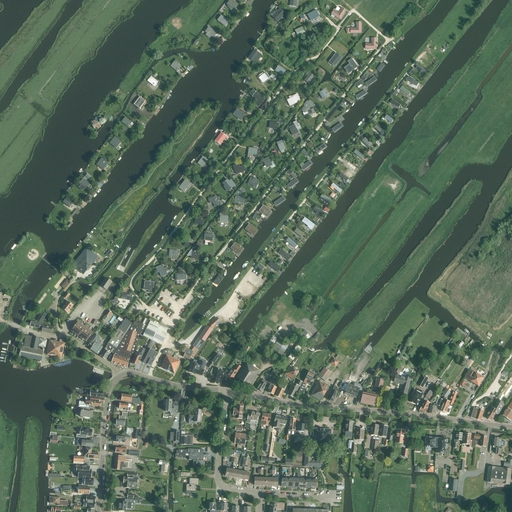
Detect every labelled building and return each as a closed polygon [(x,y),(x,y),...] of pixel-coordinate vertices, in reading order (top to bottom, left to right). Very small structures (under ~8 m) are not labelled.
[(229,0),(227,4),(228,5),(228,6),(231,10),(235,6),(236,7),(238,4),(236,3),(237,1),(235,0),(229,0)] [(270,14),(271,14),(277,21),(285,12),(280,7),(276,11),(274,10),(270,14)] [(339,13),(334,10),(332,14),(341,19),(346,10),(342,8),(339,13)] [(308,16),(312,22),(320,17),(317,11),(308,16)] [(221,15),(217,21),(225,26),(229,21),(221,15)] [(357,29),(351,29),(351,33),(361,33),(361,23),(357,23),(357,29)] [(299,29),(296,30),(299,37),(305,34),(304,31),(306,30),(304,26),(301,28),(302,29),(300,30),(299,29)] [(209,27),(205,32),(213,38),(216,33),(209,27)] [(338,44),(334,49),(338,51),(344,43),(336,37),(333,40),(338,44)] [(365,49),(377,49),(377,38),(372,37),(372,43),(366,43),(365,49)] [(256,64),(262,55),(254,50),(248,58),(256,64)] [(351,57),(356,61),(359,57),(351,51),(344,59),(348,62),(351,57)] [(327,59),(324,63),(327,66),(333,58),(325,52),(323,55),(327,59)] [(170,67),(177,72),(181,67),(178,64),(179,63),(175,60),(170,67)] [(427,71),(418,64),(416,67),(425,74),(427,71)] [(278,66),(274,71),(282,76),(286,71),(278,66)] [(341,72),(345,76),(348,72),(340,66),(334,74),(337,77),(341,72)] [(307,76),(305,78),(312,84),(316,78),(311,74),(311,73),(309,71),(306,74),(307,76)] [(266,73),(264,75),(262,73),(259,75),(260,77),(259,78),(262,81),(265,80),(269,77),(266,73)] [(156,84),(158,82),(153,78),(153,77),(152,77),(151,76),(147,81),(153,85),(155,83),(156,84)] [(420,84),(410,76),(407,80),(417,87),(420,84)] [(374,77),(365,83),(368,86),(377,80),(374,77)] [(413,95),(403,87),(400,90),(411,99),(413,95)] [(252,90),(249,94),(253,97),(258,100),(255,104),(258,107),(264,99),(256,93),(257,92),(254,90),(253,91),(252,90)] [(364,90),(355,97),(357,100),(367,93),(364,90)] [(293,104),(300,101),(297,94),(291,97),(291,96),(289,97),(290,99),(287,100),(289,104),(292,103),(293,104)] [(139,106),(140,105),(141,106),(144,103),(145,104),(146,102),(141,98),(142,97),(140,96),(136,102),(135,103),(135,105),(137,107),(139,106)] [(403,106),(393,99),(391,103),(400,109),(403,106)] [(304,106),(301,111),(305,113),(308,112),(309,115),(313,113),(314,113),(313,109),(312,108),(315,106),(309,100),(308,102),(307,101),(303,105),(304,106)] [(394,120),(386,114),(384,117),(392,123),(394,120)] [(125,117),(121,122),(128,127),(130,124),(132,126),(133,124),(125,117)] [(101,127),(97,121),(96,122),(94,120),(92,122),(94,124),(92,126),(94,129),(97,128),(98,129),(101,127)] [(294,125),(289,128),(293,135),(298,133),(296,128),(299,126),(296,121),(293,122),(294,125)] [(340,123),(332,129),(334,132),(342,126),(340,123)] [(385,134),(377,125),(374,128),(382,136),(385,134)] [(217,142),(220,144),(224,139),(226,140),(227,137),(226,136),(221,133),(217,138),(219,140),(217,142)] [(374,145),(367,137),(362,142),(369,149),(374,145)] [(118,145),(120,144),(113,138),(109,143),(115,148),(117,145),(118,145)] [(283,143),(285,142),(284,140),(277,143),(280,150),(285,148),(283,143)] [(324,144),(316,149),(318,153),(326,147),(324,144)] [(248,149),(247,156),(258,157),(259,149),(255,149),(255,150),(248,149)] [(367,158),(357,150),(354,153),(365,161),(367,158)] [(204,165),(208,161),(203,157),(198,164),(201,166),(203,164),(204,165)] [(268,157),(263,160),(267,168),(270,166),(272,165),(271,162),(268,157)] [(105,167),(106,165),(102,162),(103,161),(100,159),(96,165),(102,169),(104,166),(105,167)] [(309,161),(301,167),(303,170),(311,164),(309,161)] [(348,161),(346,163),(353,169),(355,167),(348,161)] [(238,163),(233,166),(236,174),(246,170),(244,167),(242,168),(241,166),(239,166),(238,163)] [(351,181),(342,174),(339,177),(348,184),(351,181)] [(254,176),(253,177),(251,183),(249,182),(247,187),(253,189),(257,179),(256,178),(256,177),(254,176)] [(81,185),(79,187),(83,190),(87,185),(88,186),(90,184),(85,180),(87,179),(85,177),(83,179),(79,183),(81,185)] [(297,182),(295,179),(287,185),(290,188),(297,182)] [(185,180),(179,188),(184,192),(190,184),(185,180)] [(229,190),(234,188),(232,183),(230,184),(229,180),(224,182),(226,186),(227,185),(229,190)] [(342,191),(334,184),(331,187),(339,194),(342,191)] [(333,202),(324,194),(321,198),(330,206),(333,202)] [(210,199),(208,200),(209,204),(212,203),(213,202),(215,207),(218,206),(218,207),(220,206),(220,205),(221,204),(219,200),(218,197),(217,198),(216,196),(210,199)] [(72,204),(73,203),(68,199),(69,198),(67,197),(67,198),(66,197),(63,202),(68,206),(71,204),(72,204)] [(284,200),(282,197),(274,203),(276,206),(284,200)] [(268,217),(272,211),(264,205),(260,211),(268,217)] [(323,213),(317,207),(314,210),(321,216),(323,213)] [(222,213),(221,213),(220,213),(219,215),(221,216),(220,222),(225,223),(225,222),(227,222),(228,217),(222,216),(222,213)] [(196,220),(195,222),(198,223),(198,224),(203,226),(204,220),(204,219),(204,217),(199,216),(198,218),(196,218),(196,220)] [(253,236),(258,230),(250,224),(245,230),(253,236)] [(306,236),(297,229),(295,232),(303,239),(306,236)] [(213,242),(213,236),(208,235),(208,233),(206,233),(205,241),(213,242)] [(298,246),(289,238),(287,241),(296,249),(298,246)] [(231,248),(239,255),(243,249),(235,243),(231,248)] [(199,260),(199,259),(200,259),(200,257),(199,257),(200,251),(195,246),(192,250),(191,259),(199,260)] [(83,275),(98,257),(87,248),(73,265),(83,275)] [(170,250),(168,258),(173,259),(177,260),(179,251),(170,250)] [(291,258),(281,250),(279,253),(289,262),(291,258)] [(281,269),(272,261),(269,265),(277,273),(281,269)] [(167,275),(166,273),(169,272),(169,270),(168,270),(167,267),(163,269),(162,265),(156,268),(158,273),(159,272),(161,275),(160,276),(161,277),(167,275)] [(217,285),(223,277),(219,274),(213,282),(217,285)] [(105,278),(100,286),(106,290),(112,282),(105,278)] [(64,289),(70,282),(67,279),(61,286),(64,289)] [(143,290),(149,291),(148,293),(153,294),(153,290),(154,283),(144,282),(143,290)] [(305,303),(302,307),(310,312),(311,313),(313,310),(312,308),(309,306),(312,302),(309,300),(307,304),(305,303)] [(69,310),(72,305),(68,302),(62,309),(68,314),(70,311),(69,310)] [(41,323),(46,314),(42,312),(37,320),(41,323)] [(216,317),(209,324),(213,329),(220,322),(216,317)] [(125,319),(100,356),(105,360),(111,352),(114,354),(132,324),(125,319)] [(148,320),(147,322),(145,326),(147,327),(145,331),(143,330),(140,335),(151,341),(147,350),(146,350),(148,351),(143,361),(142,362),(151,366),(165,338),(165,337),(166,335),(167,330),(148,320)] [(134,321),(133,324),(132,324),(114,354),(111,363),(127,368),(129,360),(131,361),(143,324),(134,321)] [(31,322),(30,327),(40,329),(40,328),(42,328),(42,331),(46,332),(46,333),(51,334),(52,327),(47,326),(40,324),(41,324),(31,322)] [(71,332),(79,337),(85,327),(78,322),(71,332)] [(207,326),(193,346),(199,350),(213,330),(207,326)] [(87,342),(93,333),(85,327),(79,337),(87,342)] [(305,330),(296,336),(294,338),(297,342),(307,334),(305,330)] [(272,346),(280,335),(276,332),(268,343),(272,346)] [(23,347),(30,348),(37,350),(39,338),(26,336),(23,347)] [(91,350),(98,355),(103,347),(99,345),(102,341),(94,336),(89,343),(93,346),(91,350)] [(281,357),(284,353),(284,352),(289,345),(285,342),(279,339),(268,355),(278,361),(281,357)] [(63,350),(65,344),(64,343),(64,341),(60,340),(59,343),(50,341),(47,355),(61,358),(63,353),(64,351),(63,350)] [(460,340),(456,347),(460,349),(464,343),(460,340)] [(297,344),(285,360),(290,364),(302,348),(297,344)] [(182,352),(185,354),(184,357),(189,360),(191,356),(194,358),(199,351),(194,347),(192,351),(188,350),(189,348),(185,346),(182,352)] [(42,361),(43,352),(29,349),(29,348),(21,347),(19,356),(27,358),(42,361)] [(135,356),(131,364),(137,366),(140,360),(143,361),(148,351),(146,350),(147,350),(143,349),(141,354),(140,353),(138,357),(135,356)] [(216,353),(209,361),(214,364),(220,356),(216,353)] [(166,355),(160,368),(167,371),(173,358),(166,354),(166,355)] [(173,374),(179,361),(173,358),(167,371),(173,374)] [(339,362),(333,358),(330,364),(335,367),(339,362)] [(193,363),(189,372),(193,374),(194,373),(202,376),(204,370),(203,370),(206,363),(205,363),(206,362),(205,360),(200,359),(199,359),(198,362),(194,361),(193,363)] [(251,365),(246,362),(236,378),(250,387),(260,371),(255,368),(259,362),(254,359),(251,365)] [(407,395),(411,379),(405,377),(405,378),(399,376),(405,366),(402,364),(397,372),(398,374),(396,376),(395,383),(397,383),(403,384),(401,393),(407,395)] [(233,380),(240,368),(237,366),(234,371),(231,369),(225,379),(227,381),(229,378),(233,380)] [(298,372),(293,369),(289,367),(285,374),(293,380),(298,372)] [(209,374),(208,379),(212,380),(212,383),(212,384),(214,384),(214,383),(218,384),(219,377),(222,377),(223,372),(221,372),(221,370),(212,368),(210,374),(209,374)] [(325,381),(328,377),(331,373),(326,369),(324,368),(318,376),(325,381)] [(471,382),(479,387),(484,378),(476,373),(473,378),(471,377),(474,373),(469,370),(465,378),(471,382)] [(309,385),(314,374),(309,372),(299,392),(302,393),(306,384),(309,385)] [(266,385),(268,386),(272,380),(273,377),(270,375),(268,378),(270,379),(267,382),(263,380),(262,382),(261,382),(257,389),(261,392),(262,391),(263,391),(265,388),(264,388),(266,385)] [(424,375),(418,385),(422,388),(429,378),(424,375)] [(272,379),(272,380),(269,384),(270,385),(268,389),(269,390),(268,393),(274,395),(276,388),(273,386),(276,381),(274,380),(272,379)] [(376,379),(375,387),(381,389),(383,380),(376,379)] [(300,387),(302,383),(298,380),(296,385),(293,384),(287,395),(294,398),(299,387),(300,387)] [(363,387),(366,382),(364,380),(361,385),(355,383),(353,387),(350,396),(356,398),(359,389),(362,390),(363,387)] [(321,401),(329,387),(319,382),(311,396),(321,401)] [(344,394),(350,396),(353,387),(355,383),(351,382),(350,383),(349,385),(348,385),(344,394)] [(280,398),(285,388),(284,388),(284,387),(283,387),(280,386),(275,396),(280,398)] [(332,402),(338,393),(335,391),(336,390),(333,389),(327,400),(332,402)] [(430,390),(426,396),(429,398),(435,391),(432,389),(431,391),(430,390)] [(447,398),(450,392),(447,390),(442,396),(444,397),(443,399),(445,400),(446,397),(447,398)] [(421,394),(414,391),(409,403),(415,406),(421,394)] [(362,392),(360,402),(368,404),(368,405),(370,405),(371,405),(375,406),(377,395),(375,395),(376,394),(366,392),(366,393),(362,392)] [(139,400),(131,399),(131,395),(122,395),(121,401),(127,402),(127,403),(130,403),(134,403),(134,404),(139,405),(139,400)] [(79,402),(79,407),(87,408),(94,409),(94,408),(94,407),(101,407),(101,404),(104,404),(104,399),(86,397),(85,402),(79,402)] [(430,406),(428,413),(436,414),(437,407),(438,405),(441,407),(443,400),(438,398),(436,404),(434,404),(434,406),(430,406)] [(174,414),(175,411),(177,411),(178,403),(171,402),(171,401),(170,401),(169,400),(168,400),(167,400),(167,401),(166,401),(164,401),(163,402),(163,405),(164,406),(165,406),(165,412),(170,412),(170,413),(170,415),(173,415),(174,414)] [(424,414),(428,406),(430,402),(425,400),(420,411),(424,414)] [(440,411),(447,413),(450,404),(450,402),(445,400),(444,402),(443,402),(440,411)] [(486,418),(492,421),(496,414),(498,415),(505,404),(499,401),(494,409),(492,407),(486,418)] [(507,408),(502,415),(511,421),(511,419),(511,401),(508,408),(507,408)] [(474,407),(471,418),(481,421),(485,407),(479,405),(478,409),(474,407)] [(77,407),(76,411),(80,411),(81,411),(80,417),(91,418),(92,412),(87,411),(87,408),(86,408),(79,407),(77,407)] [(234,409),(233,416),(235,416),(235,419),(242,419),(243,407),(237,407),(236,409),(234,409)] [(199,423),(200,411),(195,410),(195,412),(190,412),(188,424),(193,424),(193,422),(199,423)] [(248,414),(246,422),(257,424),(259,413),(251,411),(251,414),(248,414)] [(124,426),(125,419),(127,419),(128,413),(122,412),(122,416),(119,416),(118,420),(116,419),(116,425),(124,426)] [(260,425),(268,426),(269,419),(270,419),(271,415),(263,413),(262,417),(260,425)] [(281,417),(278,431),(281,432),(282,428),(282,425),(285,425),(287,418),(281,417)] [(287,435),(291,435),(294,436),(294,435),(295,427),(296,419),(289,418),(289,427),(288,427),(287,435)] [(295,430),(295,435),(298,436),(298,432),(304,432),(304,425),(298,424),(298,430),(295,430)] [(378,436),(380,426),(372,425),(370,435),(378,436)] [(380,436),(386,437),(388,427),(381,426),(380,436)] [(80,428),(80,435),(77,435),(76,438),(77,438),(77,437),(83,438),(86,438),(87,436),(91,436),(92,430),(80,428)] [(330,448),(331,430),(314,429),(313,447),(330,448)] [(356,440),(364,440),(365,430),(357,429),(356,440)] [(395,443),(404,444),(406,431),(397,429),(395,443)] [(139,435),(138,434),(134,434),(134,439),(137,440),(139,440),(139,435),(142,435),(142,430),(140,430),(139,435)] [(129,440),(130,437),(130,432),(126,432),(125,436),(124,436),(124,438),(116,437),(115,442),(124,443),(125,440),(129,440)] [(248,438),(248,435),(236,433),(235,437),(234,437),(234,439),(235,440),(234,443),(244,445),(245,438),(248,438)] [(454,440),(454,448),(457,448),(458,443),(457,443),(457,440),(462,441),(463,434),(456,433),(456,440),(454,440)] [(471,448),(472,441),(471,441),(472,434),(465,434),(464,440),(463,440),(463,444),(468,445),(468,447),(471,448)] [(476,446),(476,443),(480,443),(481,436),(475,435),(474,439),(473,439),(472,446),(476,446)] [(429,450),(430,448),(435,448),(435,443),(436,438),(425,437),(425,447),(426,447),(426,450),(429,451),(429,450)] [(493,446),(497,447),(496,454),(501,455),(502,447),(503,447),(504,446),(505,442),(504,441),(501,440),(501,439),(494,438),(493,446)] [(78,439),(77,446),(85,446),(85,447),(93,447),(93,441),(85,440),(85,439),(78,439)] [(85,448),(85,455),(87,455),(87,457),(96,458),(97,453),(91,452),(91,449),(85,448)] [(175,454),(174,454),(174,456),(178,456),(188,456),(188,460),(196,460),(196,467),(203,468),(204,460),(203,460),(203,453),(203,449),(188,448),(188,450),(178,449),(178,451),(176,450),(175,454)] [(312,451),(307,451),(305,451),(304,467),(321,467),(321,460),(312,460),(312,451)] [(122,470),(122,467),(131,468),(132,463),(122,462),(115,461),(114,469),(122,470)] [(75,467),(75,471),(75,472),(76,472),(76,473),(78,473),(78,478),(91,478),(91,473),(90,472),(89,472),(90,466),(77,466),(76,466),(75,467)] [(488,466),(486,482),(509,485),(511,469),(488,466)] [(137,474),(128,474),(128,477),(124,477),(123,484),(124,484),(124,488),(129,488),(130,484),(137,485),(138,478),(137,478),(137,474)] [(94,482),(95,481),(94,480),(94,479),(85,479),(84,483),(82,483),(82,485),(79,485),(78,487),(87,487),(88,485),(93,486),(93,483),(94,482)] [(198,488),(198,479),(190,479),(189,485),(187,485),(186,494),(195,494),(195,488),(198,488)] [(450,479),(449,491),(457,492),(458,480),(450,479)] [(57,506),(67,506),(67,501),(59,500),(60,498),(50,497),(49,503),(57,504),(57,506)] [(133,503),(133,500),(124,499),(124,502),(119,502),(118,511),(125,511),(125,509),(130,509),(131,503),(133,503)] [(209,503),(209,510),(210,510),(209,511),(217,511),(218,510),(215,510),(215,503),(212,503),(209,503)]
